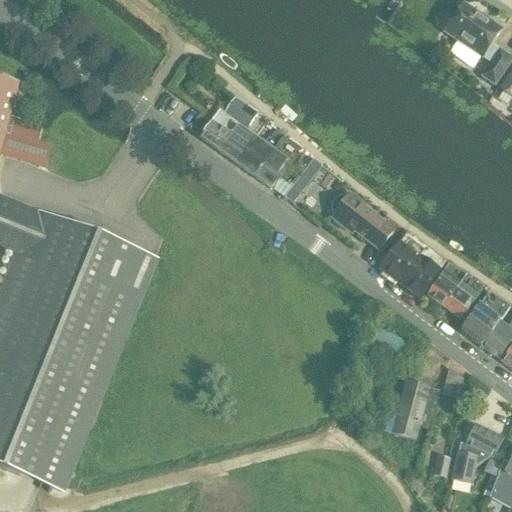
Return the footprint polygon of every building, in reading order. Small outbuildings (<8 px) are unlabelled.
[(463,6),(444,35),(482,60),(490,66),(481,79),(494,88),(511,61),(511,60),(499,52),(491,47),(501,32),(463,6)] [(511,75),(501,92),(511,99),(511,75)] [(0,80),(0,158),(45,170),(51,149),(38,145),(42,131),(41,131),(9,122),(18,86),(0,80)] [(218,154),(248,111),(235,102),(224,117),(220,114),(200,141),(218,154)] [(236,167),(256,139),(246,132),(257,117),(248,111),(218,154),(236,167)] [(254,179),(282,140),(284,138),(276,133),(267,146),(256,139),(236,167),(254,179)] [(297,165),(304,155),(282,140),(254,179),(272,192),(293,162),(297,165)] [(283,200),(292,207),(302,195),(293,187),(282,200),(283,200)] [(363,209),(349,198),(346,201),(345,200),(340,199),(336,201),(332,207),(332,211),(333,216),(335,217),(333,220),(347,232),(349,229),(369,245),(371,243),(381,250),(397,230),(386,222),(382,227),(362,211),(363,209)] [(0,470),(65,497),(68,490),(159,264),(157,263),(118,247),(2,199),(0,203),(0,269),(5,252),(16,257),(0,295),(0,470)] [(419,301),(439,274),(420,260),(424,253),(405,239),(381,273),(419,301)] [(428,299),(447,312),(469,281),(458,273),(454,279),(450,280),(444,275),(442,278),(428,299)] [(474,284),(469,281),(447,312),(462,322),(478,300),(468,292),(474,284)] [(482,350),(499,325),(500,323),(510,309),(489,294),(461,334),(482,350)] [(499,325),(482,350),(498,361),(511,341),(511,323),(507,331),(499,325)] [(376,327),(365,349),(406,369),(416,348),(376,327)] [(511,349),(501,365),(511,372),(511,349)] [(415,442),(429,392),(405,385),(391,436),(415,442)] [(465,392),(463,405),(470,406),(472,394),(465,392)] [(459,446),(451,484),(471,488),(475,469),(489,460),(493,462),(502,442),(476,429),(467,448),(459,446)] [(446,482),(450,463),(437,460),(433,479),(446,482)] [(510,511),(509,511),(511,511),(511,460),(509,466),(504,463),(499,472),(499,473),(498,476),(493,490),(490,500),(510,511)]
